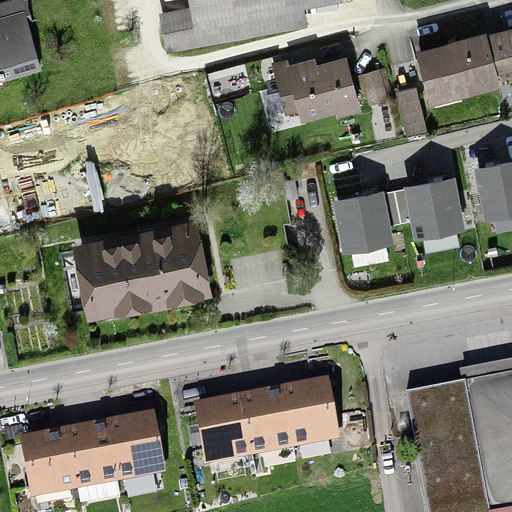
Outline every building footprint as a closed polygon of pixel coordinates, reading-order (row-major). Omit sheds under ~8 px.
[(0,0),(0,80),(43,69),(29,21),(33,20),(27,0),(0,0)] [(192,0),(195,9),(186,11),(167,14),(173,47),(296,25),(292,0),(192,0)] [(486,29),(416,46),(430,104),(509,84),(506,75),(511,73),(511,26),(487,33),(486,29)] [(337,116),(361,110),(346,53),(317,60),(315,55),(286,63),(285,58),(271,62),(285,113),(298,110),(301,120),(336,111),(337,116)] [(394,97),(386,67),(356,74),(364,105),(394,97)] [(417,84),(396,89),(407,135),(428,129),(417,84)] [(148,165),(191,153),(176,101),(133,113),(148,165)] [(49,190),(92,178),(77,126),(34,138),(49,190)] [(480,168),(488,214),(511,210),(511,161),(489,166),(480,168)] [(416,219),(419,233),(461,226),(452,178),(439,181),(410,186),(411,189),(416,219)] [(402,222),(416,219),(411,189),(380,194),(385,225),(402,222)] [(349,247),(388,240),(385,225),(380,194),(379,192),(367,194),(341,199),(349,247)] [(213,294),(198,217),(73,241),(87,317),(213,294)] [(511,511),(511,374),(406,394),(427,511),(511,511)] [(324,387),(297,392),(259,399),(217,407),(197,411),(206,458),(333,434),(324,387)] [(151,418),(125,423),(85,430),(50,437),(25,441),(35,494),(161,471),(151,418)]
